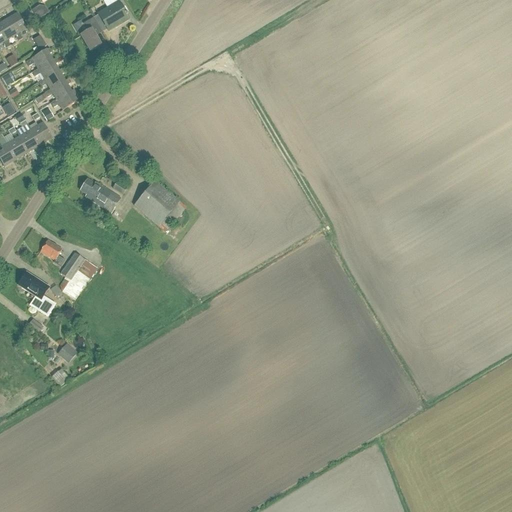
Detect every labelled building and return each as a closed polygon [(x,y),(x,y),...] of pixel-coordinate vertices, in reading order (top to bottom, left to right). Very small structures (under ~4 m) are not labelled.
[(98,15),(93,19),(100,31),(105,27),(108,32),(129,20),(119,3),(98,15)] [(38,20),(45,16),(42,10),(38,13),(36,9),(33,12),(38,20)] [(17,14),(2,23),(12,39),(15,37),(18,42),(23,40),(19,34),(27,30),(17,14)] [(87,33),(80,37),(90,52),(101,46),(94,34),(100,31),(93,19),(82,25),(87,33)] [(11,47),(7,41),(12,39),(2,23),(0,24),(0,45),(3,44),(6,50),(11,47)] [(39,51),(46,47),(40,37),(33,41),(39,51)] [(53,62),(49,56),(52,54),(50,50),(26,64),(29,68),(34,65),(38,71),(53,62)] [(59,73),(59,72),(55,66),(58,64),(56,60),(53,62),(38,71),(32,74),(35,79),(41,75),(44,81),(59,73)] [(65,83),(61,77),(64,75),(62,71),(59,72),(59,73),(44,81),(38,84),(41,89),(47,86),(50,91),(50,92),(65,83)] [(71,93),(67,87),(70,85),(68,81),(65,83),(50,92),(50,91),(44,95),(47,99),(53,96),(56,102),(71,93)] [(56,102),(50,105),(53,110),(59,106),(63,112),(77,104),(73,97),(77,95),(74,91),(71,93),(56,102)] [(31,131),(40,147),(52,139),(43,124),(38,127),(36,124),(29,128),(31,131)] [(28,154),(40,147),(31,131),(19,138),(28,154)] [(16,161),(28,154),(19,138),(7,145),(16,161)] [(0,161),(4,168),(16,161),(7,145),(0,149),(0,161)] [(94,185),(88,181),(80,193),(87,197),(86,198),(112,215),(121,200),(95,183),(94,185)] [(165,234),(186,209),(155,182),(134,207),(165,234)] [(122,196),(127,189),(117,183),(113,189),(122,196)] [(61,268),(65,262),(58,258),(62,251),(48,242),(41,253),(55,262),(54,264),(61,268)] [(75,302),(97,270),(75,254),(60,275),(66,278),(59,287),(62,292),(75,302)] [(47,318),(55,306),(43,298),(49,288),(26,274),(18,287),(36,298),(30,307),(47,318)] [(26,325),(37,332),(40,327),(29,320),(26,325)] [(68,364),(77,355),(67,345),(58,355),(68,364)] [(57,369),(48,378),(57,387),(66,378),(57,369)]
